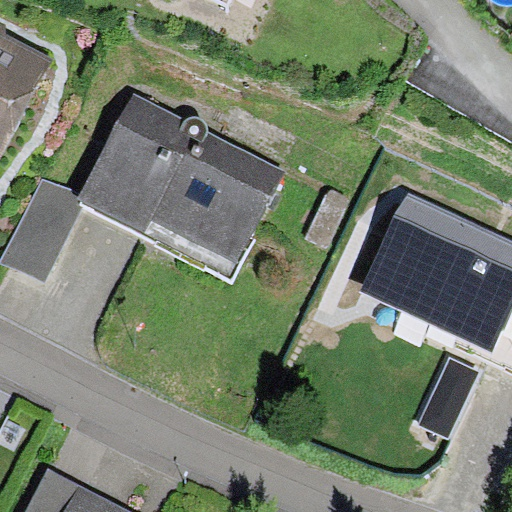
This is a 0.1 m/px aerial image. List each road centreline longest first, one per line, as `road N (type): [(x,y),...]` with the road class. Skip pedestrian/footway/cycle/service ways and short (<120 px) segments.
road 1 (residential): [(369,511),(0,345)]
road 2 (residential): [(423,0),(511,86)]
